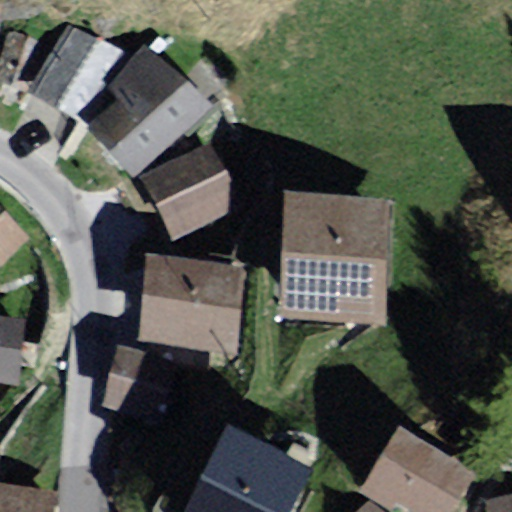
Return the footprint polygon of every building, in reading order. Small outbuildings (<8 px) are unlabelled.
[(118,63),(74,34),(35,92),(80,121),(118,63)] [(40,46),(9,36),(0,72),(0,79),(24,88),(40,46)] [(125,100),(96,139),(133,176),(209,109),(142,53),(114,91),(125,100)] [(210,153),(147,183),(173,237),(236,207),(210,153)] [(390,210),(293,203),(285,313),(382,320),(390,210)] [(0,262),(23,241),(0,216),(0,262)] [(237,273),(148,267),(143,341),(232,346),(237,273)] [(20,324),(0,321),(0,376),(14,378),(20,324)] [(171,367),(122,353),(107,406),(157,419),(171,367)] [(286,511),(307,470),(232,432),(191,511),(286,511)] [(444,511),(467,476),(401,434),(365,490),(389,506),(395,496),(420,511),(444,511)] [(45,511),(48,493),(0,487),(0,511),(45,511)] [(511,511),(511,499),(491,504),(493,511),(511,511)]
